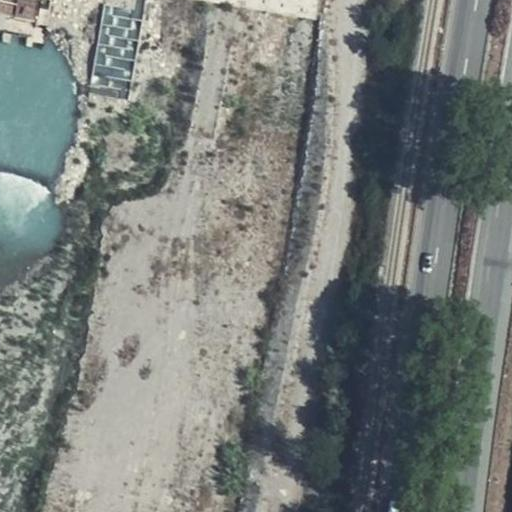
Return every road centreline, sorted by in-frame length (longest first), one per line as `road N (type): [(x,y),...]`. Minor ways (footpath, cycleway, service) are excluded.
road 1 (primary): [(477,0),(402,511)]
road 2 (track): [(343,0),(312,296),(276,511)]
road 3 (primary): [(456,511),(497,224)]
